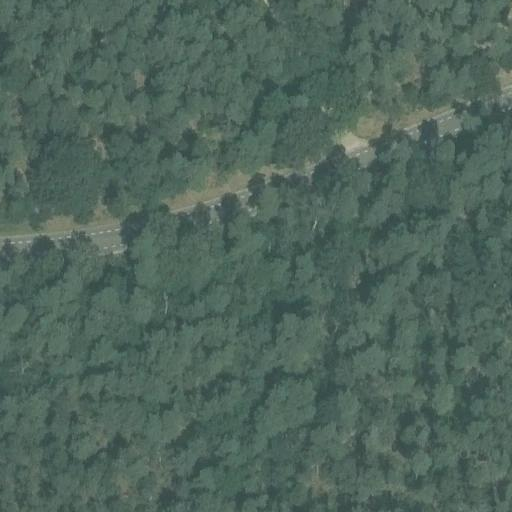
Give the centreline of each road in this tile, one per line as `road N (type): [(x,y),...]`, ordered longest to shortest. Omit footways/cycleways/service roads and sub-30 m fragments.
road 1 (tertiary): [(0,250),(115,238),(231,212),(511,99)]
road 2 (track): [(274,0),(356,163)]
